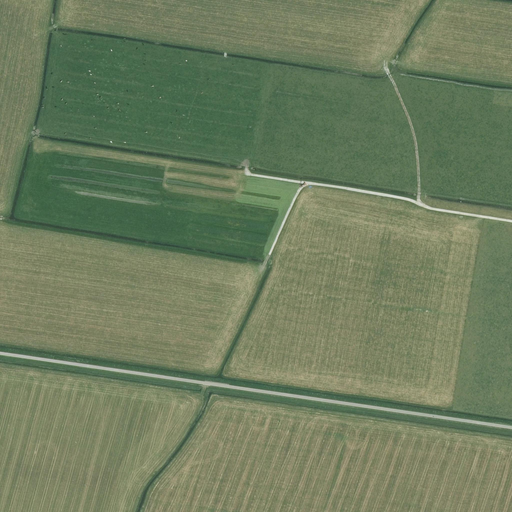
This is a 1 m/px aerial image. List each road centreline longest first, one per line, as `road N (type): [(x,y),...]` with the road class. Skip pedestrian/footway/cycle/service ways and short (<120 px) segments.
road 1 (unclassified): [(511,428),(0,353)]
road 2 (track): [(247,164),(249,174),(511,221)]
road 3 (track): [(387,72),(414,138),(420,204)]
